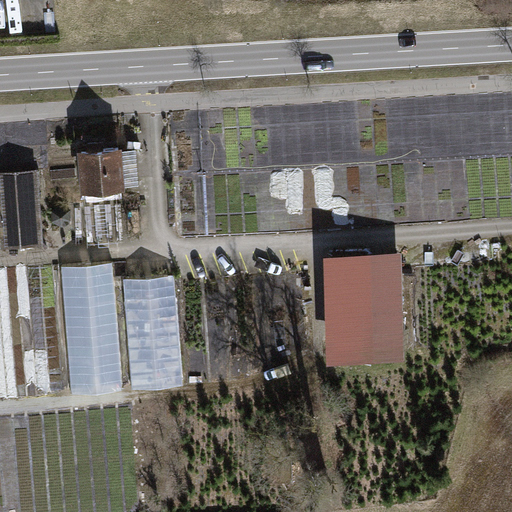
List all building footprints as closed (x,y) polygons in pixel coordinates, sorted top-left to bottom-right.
[(123,148),(76,151),(78,193),(126,190),(123,148)] [(36,170),(0,173),(0,201),(4,249),(42,245),(36,170)] [(401,253),(324,256),(328,364),(405,361),(401,253)] [(113,262),(62,266),(72,393),(123,389),(113,262)] [(174,275),(124,279),(133,388),(183,384),(174,275)]
